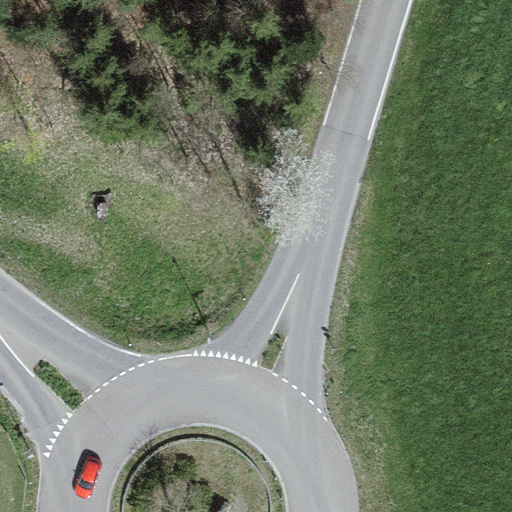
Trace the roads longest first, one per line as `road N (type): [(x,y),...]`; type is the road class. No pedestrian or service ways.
road 1 (tertiary): [(252,399),(393,0)]
road 2 (secondary): [(252,399),(221,389),(156,394),(103,431)]
road 3 (secondary): [(103,431),(0,326)]
road 4 (secondary): [(324,511),(314,461),(298,436),(252,399)]
